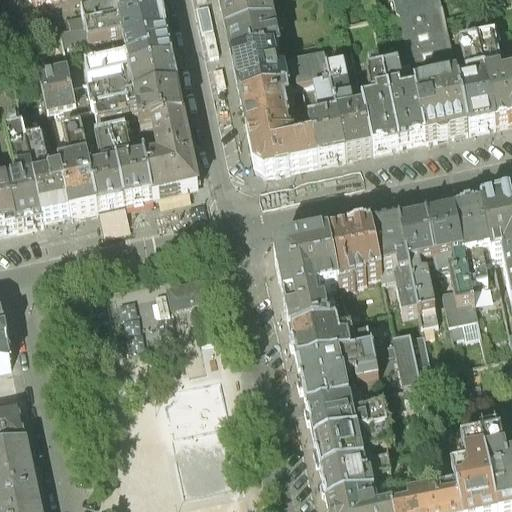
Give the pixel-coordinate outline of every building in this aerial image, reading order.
[(10,0),(0,0),(0,53),(21,50),(10,0)] [(160,14),(157,0),(137,0),(117,4),(119,13),(83,21),(86,35),(161,20),(160,14)] [(219,0),(222,15),(263,8),(260,0),(219,0)] [(464,137),(470,136),(462,96),(447,27),(440,0),(394,0),(399,22),(409,70),(425,145),(429,144),(464,137)] [(226,34),(227,39),(276,32),(263,8),(222,15),(226,34)] [(166,41),(161,20),(86,35),(71,39),(61,41),(64,57),(124,46),(126,54),(167,45),(166,41)] [(229,45),(234,68),(276,59),(276,32),(227,39),(229,45)] [(511,126),(511,86),(504,88),(495,42),(479,45),(480,50),(496,130),(511,126)] [(171,66),(167,45),(126,54),(129,66),(86,76),(89,88),(131,79),(172,70),(171,66)] [(492,131),(496,130),(480,50),(463,53),(470,94),(462,96),(470,136),(474,135),(492,131)] [(240,100),(241,105),(284,97),(276,59),(234,68),(240,100)] [(326,64),(293,69),(296,92),(303,92),(331,92),(328,77),(326,64)] [(177,94),(172,70),(131,79),(134,95),(92,104),(95,118),(179,100),(177,94)] [(404,150),(425,145),(409,70),(383,74),(400,151),(404,150)] [(349,162),(374,156),(365,118),(354,120),(345,74),(328,77),(331,92),(345,162),(349,162)] [(397,151),(400,151),(383,74),(357,80),(365,118),(374,156),(397,151)] [(88,220),(102,217),(95,184),(86,147),(80,120),(74,93),(71,75),(41,81),(50,126),(65,123),(75,173),(61,176),(63,184),(71,224),(74,223),(88,220)] [(342,163),(345,162),(331,92),(318,94),(325,130),(311,132),(318,168),(342,163)] [(246,126),(249,138),(292,130),(284,97),(241,105),(243,111),(246,126)] [(179,104),(179,100),(95,118),(99,134),(140,126),(143,137),(155,135),(185,128),(179,104)] [(285,175),(318,168),(311,132),(310,127),(292,130),(249,138),(255,170),(270,179),(285,175)] [(188,144),(185,128),(155,135),(160,158),(145,161),(147,172),(154,206),(199,196),(189,148),(188,144)] [(69,225),(71,224),(63,184),(51,187),(42,133),(25,137),(45,230),(69,225)] [(42,230),(45,230),(25,137),(11,140),(21,183),(6,186),(8,194),(17,236),(42,230)] [(131,211),(154,206),(147,172),(134,174),(127,140),(114,143),(128,212),(131,211)] [(126,212),(128,212),(114,143),(99,146),(106,182),(95,184),(102,217),(126,212)] [(0,239),(17,236),(8,194),(0,194),(0,239)] [(511,208),(484,214),(495,270),(504,268),(511,310),(511,208)] [(463,219),(458,220),(473,297),(488,293),(484,274),(495,270),(484,214),(463,219)] [(434,225),(430,225),(442,282),(453,280),(458,301),(446,304),(452,332),(464,329),(468,349),(483,346),(473,297),(458,220),(454,220),(434,225)] [(406,230),(402,231),(421,322),(424,338),(441,334),(431,287),(442,282),(430,225),(406,230)] [(399,232),(375,237),(386,288),(387,297),(399,293),(405,326),(421,322),(402,231),(399,232)] [(332,246),(342,299),(386,288),(375,237),(336,245),(332,246)] [(294,342),(332,334),(329,319),(323,321),(320,302),(342,299),(332,246),(297,253),(284,256),(278,266),(294,342)] [(212,284),(170,294),(175,317),(218,307),(212,284)] [(216,313),(197,318),(205,350),(224,346),(216,313)] [(0,377),(12,375),(2,324),(0,323),(0,377)] [(299,368),(300,373),(374,358),(373,345),(348,347),(347,331),(332,334),(294,342),(299,368)] [(425,345),(396,351),(405,396),(434,390),(433,382),(425,345)] [(374,358),(300,373),(301,377),(305,398),(310,419),(352,410),(383,403),(374,358)] [(315,445),(316,449),(390,435),(388,419),(354,426),(352,410),(310,419),(315,445)] [(0,457),(29,451),(21,415),(0,420),(0,457)] [(317,454),(323,482),(374,470),(373,457),(392,450),(390,435),(316,449),(317,454)] [(503,443),(483,447),(496,511),(511,511),(511,469),(509,470),(503,443)] [(496,511),(483,447),(465,450),(470,477),(455,483),(459,497),(461,511),(496,511)] [(0,511),(19,511),(40,508),(29,451),(0,457),(0,486),(0,488),(0,487),(0,511)] [(324,486),(329,511),(376,502),(388,499),(385,483),(394,481),(391,466),(374,470),(323,482),(324,486)] [(408,511),(461,511),(459,497),(409,511),(408,511)] [(377,511),(376,502),(329,511),(377,511)]
